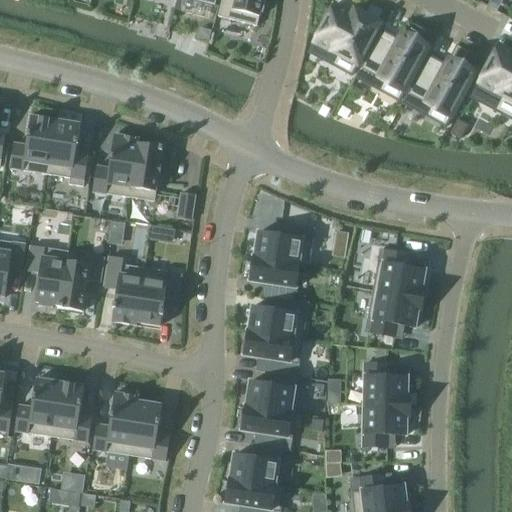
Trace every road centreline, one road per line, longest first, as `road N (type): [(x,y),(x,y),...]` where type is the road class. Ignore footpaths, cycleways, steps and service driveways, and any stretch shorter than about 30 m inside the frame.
road 1 (residential): [(471,213),(442,347),(440,511)]
road 2 (residential): [(248,148),(146,99),(0,58)]
road 3 (residential): [(209,377),(227,200),(248,148)]
road 4 (residential): [(248,148),(364,195),(471,213)]
road 5 (residential): [(0,340),(209,377)]
road 6 (residential): [(248,148),(279,65),(288,0)]
road 7 (residential): [(190,511),(209,377)]
